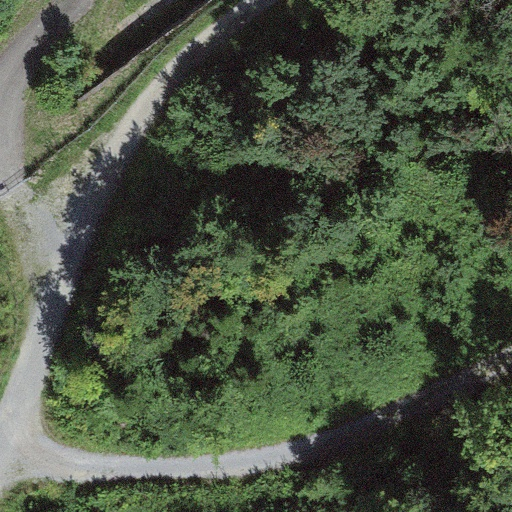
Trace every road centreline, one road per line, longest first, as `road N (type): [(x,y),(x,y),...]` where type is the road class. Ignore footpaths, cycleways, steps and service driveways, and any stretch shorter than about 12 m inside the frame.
road 1 (track): [(262,0),(201,44),(52,250),(36,352),(0,466)]
road 2 (track): [(3,462),(128,471),(261,458),(345,432),(511,359)]
